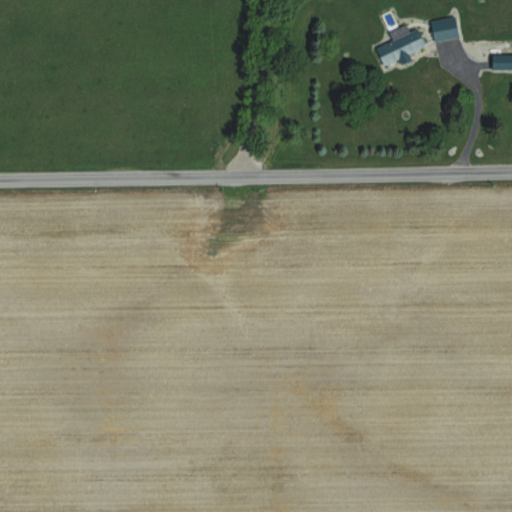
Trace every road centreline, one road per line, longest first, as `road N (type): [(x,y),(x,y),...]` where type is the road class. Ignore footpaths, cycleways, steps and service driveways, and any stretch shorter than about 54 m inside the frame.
road 1 (residential): [(511,172),(0,180)]
road 2 (residential): [(240,177),(264,0)]
road 3 (residential): [(472,173),(453,73),(434,53)]
